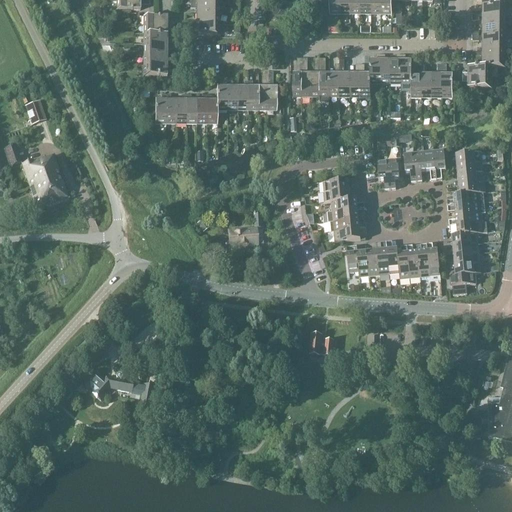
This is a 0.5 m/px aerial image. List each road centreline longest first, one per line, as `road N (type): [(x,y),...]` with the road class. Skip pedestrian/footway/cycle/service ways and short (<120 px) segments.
road 1 (unclassified): [(116,238),(114,198),(17,0)]
road 2 (residential): [(465,0),(464,44),(289,44)]
road 3 (residential): [(314,300),(283,214),(283,189),(302,165),(356,159),(358,171)]
road 4 (tertiary): [(0,407),(127,262)]
road 5 (tertiary): [(314,300),(211,286),(127,262)]
road 6 (tertiary): [(502,307),(314,300)]
road 7 (residential): [(372,202),(415,187),(436,189),(441,236),(376,235)]
